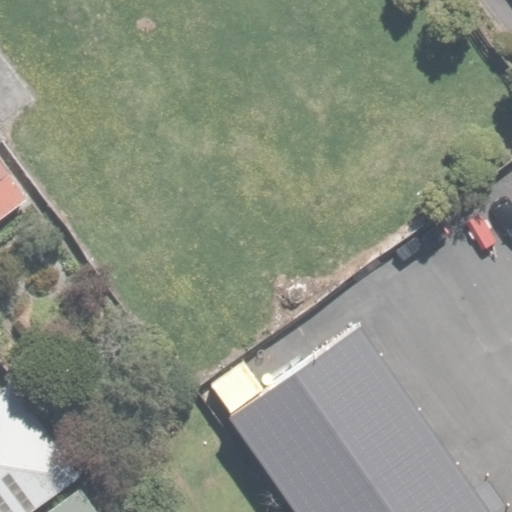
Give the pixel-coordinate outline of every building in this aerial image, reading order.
[(60,0),(8,0),(60,68),(93,43),(60,0)] [(232,0),(123,0),(144,29),(164,16),(228,108),(273,77),(315,138),(378,95),(328,23),(356,3),(354,0),(242,0),(235,5),(232,0)] [(0,209),(30,190),(0,144),(0,209)] [(226,420),(289,511),(484,511),(358,329),(226,420)] [(9,368),(0,375),(0,511),(94,511),(72,481),(87,470),(9,368)]
